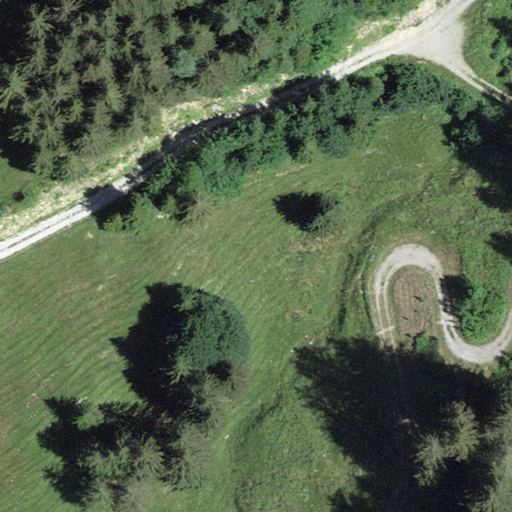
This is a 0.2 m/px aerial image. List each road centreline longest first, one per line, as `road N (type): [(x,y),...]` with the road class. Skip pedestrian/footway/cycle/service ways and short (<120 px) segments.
road 1 (track): [(0,252),(239,114),(439,23)]
road 2 (track): [(392,511),(400,417),(383,332),(379,282),(387,257),(418,251),(432,266),(449,344),(468,351),(487,344),(511,285)]
